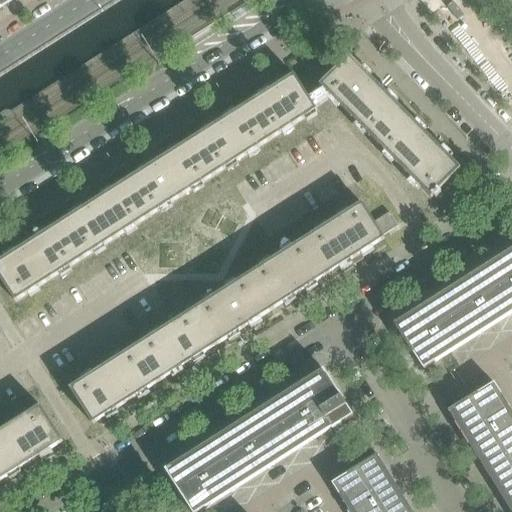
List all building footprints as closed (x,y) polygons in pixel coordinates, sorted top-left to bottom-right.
[(14,0),(0,0),(0,4),(2,8),(14,0)] [(404,113),(378,86),(350,58),(335,72),(321,88),(331,98),(374,142),(404,113)] [(331,98),(321,88),(335,72),(331,68),(301,87),(315,108),(331,98)] [(270,142),(315,113),(317,112),(315,108),(301,87),(294,76),(247,106),(270,142)] [(214,177),(258,149),(270,142),(247,106),(192,142),(214,177)] [(461,170),(432,141),(404,113),(374,142),(431,199),(433,197),(436,200),(441,194),(439,192),(461,170)] [(147,219),(192,191),(214,177),(192,142),(125,183),(147,219)] [(82,261),(125,233),(147,219),(125,183),(59,226),(82,261)] [(383,237),(374,224),(362,205),(305,240),(328,276),(384,240),(383,237)] [(398,227),(389,214),(374,224),(383,237),(398,227)] [(0,279),(15,303),(60,275),(82,261),(59,226),(0,263),(0,279)] [(328,276),(305,240),(250,276),(272,312),(328,276)] [(424,371),(511,314),(511,257),(398,330),(424,371)] [(272,312),(250,276),(193,311),(216,347),(272,312)] [(216,347),(193,311),(137,347),(159,383),(216,347)] [(159,383),(137,347),(70,390),(93,425),(159,383)] [(191,511),(201,511),(332,429),(333,430),(343,446),(350,441),(340,426),(353,417),(327,376),(169,476),(191,511)] [(511,511),(511,412),(494,384),(449,412),(509,511),(511,511)] [(0,482),(63,443),(41,407),(0,432),(0,482)] [(412,511),(378,456),(332,485),(348,511),(412,511)]
